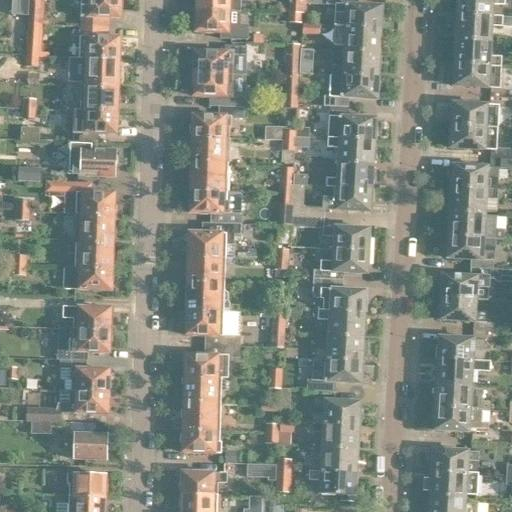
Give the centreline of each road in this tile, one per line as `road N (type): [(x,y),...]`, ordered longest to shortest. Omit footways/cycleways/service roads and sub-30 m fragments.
road 1 (residential): [(387,511),(414,0)]
road 2 (residential): [(140,511),(153,0)]
